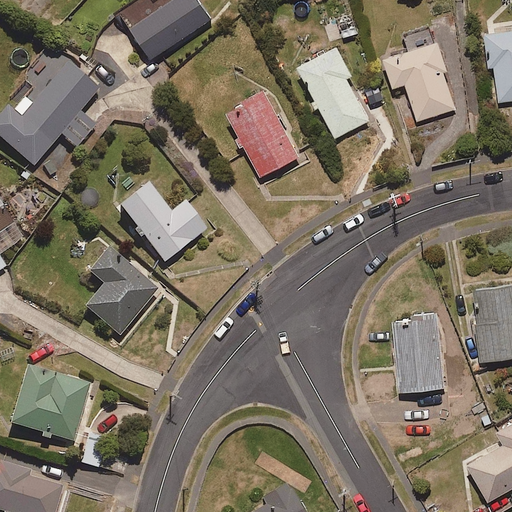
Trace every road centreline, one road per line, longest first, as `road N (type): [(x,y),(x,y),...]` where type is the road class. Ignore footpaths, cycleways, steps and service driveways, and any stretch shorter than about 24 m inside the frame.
road 1 (residential): [(511,188),(437,205),(374,233),(271,313)]
road 2 (residential): [(271,313),(194,404),(155,511)]
road 3 (residential): [(384,511),(271,313)]
